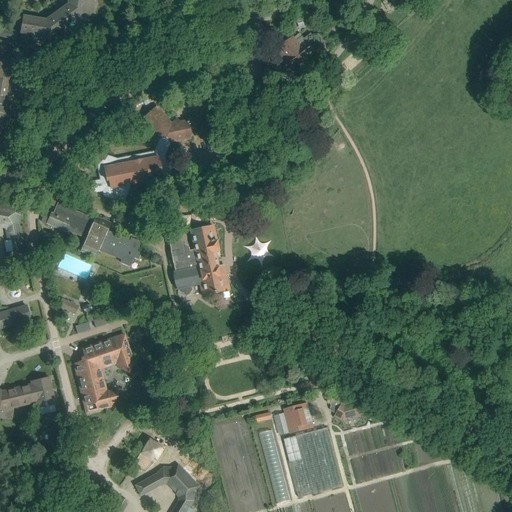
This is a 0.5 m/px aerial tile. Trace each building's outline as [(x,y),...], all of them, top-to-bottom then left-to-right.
[(68,0),(68,4),(65,7),(60,6),(50,14),(49,18),(46,20),(23,16),(20,34),(32,36),(31,39),(36,45),(45,46),(49,44),(50,37),(54,38),(55,34),(77,17),(82,18),(83,14),(89,15),(93,12),(94,3),(92,0),(68,0)] [(0,31),(0,36),(15,39),(17,32),(0,30),(0,31)] [(286,64),(291,71),(316,52),(324,44),(323,37),(319,34),(312,35),(311,33),(304,38),(302,36),(296,41),(293,37),(280,47),(281,49),(269,58),(275,66),(274,66),(278,71),(286,64)] [(213,39),(220,45),(224,41),(218,35),(213,39)] [(0,51),(13,54),(14,43),(0,40),(0,51)] [(0,149),(1,148),(3,135),(0,130),(0,127),(2,118),(5,115),(7,99),(14,95),(16,85),(12,80),(15,66),(12,63),(1,61),(0,61),(0,149)] [(97,159),(100,160),(98,164),(99,168),(98,168),(100,180),(92,182),(94,193),(102,191),(103,196),(124,203),(130,185),(162,179),(161,176),(171,174),(169,163),(166,163),(165,155),(170,143),(190,139),(191,135),(206,132),(206,129),(213,123),(210,119),(210,115),(200,100),(190,107),(194,114),(184,121),(179,122),(176,119),(172,123),(157,106),(139,122),(147,131),(151,128),(160,139),(154,152),(117,159),(99,153),(97,159)] [(0,224),(5,225),(8,241),(4,241),(6,252),(13,251),(15,253),(23,252),(24,250),(23,240),(21,238),(19,225),(20,216),(15,212),(16,206),(0,202),(0,224)] [(51,213),(47,224),(65,232),(66,230),(86,239),(80,252),(95,258),(99,250),(122,260),(121,263),(129,266),(134,258),(138,260),(141,253),(137,251),(140,242),(131,239),(130,241),(107,231),(110,223),(96,217),(94,221),(89,218),(89,217),(58,204),(53,214),(51,213)] [(169,242),(175,271),(172,272),(175,286),(178,289),(178,292),(187,297),(192,290),(191,286),(200,284),(202,294),(209,293),(210,294),(213,294),(215,293),(218,292),(218,291),(229,288),(224,266),(218,267),(214,252),(218,251),(213,227),(191,232),(195,250),(189,251),(188,248),(184,249),(177,237),(169,242)] [(71,302),(70,303),(62,299),(58,307),(67,310),(67,311),(75,314),(79,305),(71,302)] [(0,329),(30,321),(29,316),(28,315),(28,314),(27,312),(26,311),(27,310),(26,305),(0,312),(0,329)] [(77,333),(90,329),(87,322),(74,326),(77,333)] [(86,413),(110,407),(115,397),(106,391),(101,369),(116,364),(117,367),(128,372),(133,362),(126,334),(83,349),(86,358),(83,363),(74,365),(86,413)] [(0,418),(12,421),(14,408),(36,403),(37,409),(55,404),(49,378),(31,382),(31,385),(2,391),(0,390),(0,418)] [(330,403),(331,407),(332,407),(334,413),(336,414),(335,416),(344,423),(349,419),(354,417),(360,417),(365,408),(354,402),(353,402),(342,396),(339,396),(338,392),(326,395),(328,403),(330,403)] [(307,403),(284,409),(285,416),(290,414),(293,426),(288,427),(290,433),(314,427),(312,423),(307,424),(303,409),(308,407),(308,408),(309,408),(307,403)] [(256,416),(258,423),(272,418),(269,411),(256,416)] [(139,452),(154,461),(162,448),(148,439),(139,452)] [(141,496),(162,484),(166,485),(179,497),(178,502),(171,511),(185,511),(189,507),(196,501),(195,490),(199,487),(178,464),(174,468),(163,467),(156,474),(135,486),(141,496)] [(116,495),(112,502),(123,508),(127,502),(116,495)]
